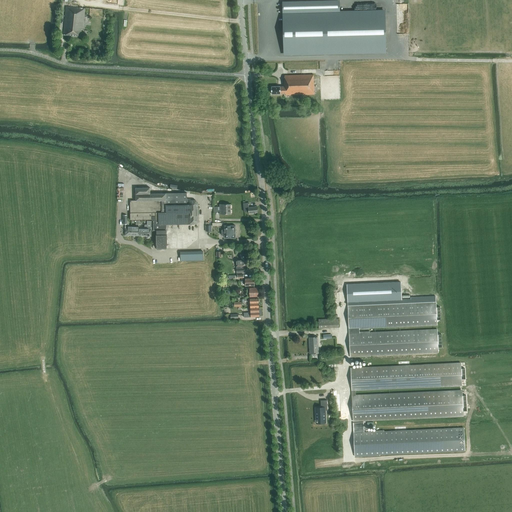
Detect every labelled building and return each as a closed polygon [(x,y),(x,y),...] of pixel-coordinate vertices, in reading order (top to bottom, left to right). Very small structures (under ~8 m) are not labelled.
[(394,0),(394,1),(394,2),(394,3),(394,4),(394,5),(394,6),(395,8),(396,8),(396,9),(397,10),(399,10),(401,11),(402,11),(404,10),(406,9),(406,8),(407,7),(408,6),(408,5),(408,4),(408,2),(408,1),(407,0),(394,0)] [(284,3),(285,54),(386,52),(385,11),(339,12),(339,2),(284,3)] [(84,14),(85,9),(66,7),(63,35),(81,37),(81,29),(82,29),(83,27),(84,20),(86,20),(87,14),(84,14)] [(313,75),(312,75),(284,75),(284,81),(284,86),(271,87),(271,94),(285,94),(285,95),(314,94),(313,75)] [(187,193),(166,194),(150,194),(150,188),(136,188),(136,201),(130,201),(130,213),(131,220),(152,219),(152,220),(153,220),(153,230),(157,230),(157,235),(156,235),(156,245),(157,245),(157,249),(157,250),(161,250),(161,248),(167,248),(167,245),(167,235),(166,235),(166,224),(190,224),(194,224),(196,224),(198,222),(198,220),(198,204),(197,202),(196,201),(194,200),(189,200),(189,201),(187,201),(187,193)] [(249,214),(258,213),(257,207),(249,208),(248,203),(243,203),(244,212),(248,211),(249,214)] [(219,204),(219,207),(213,207),(213,212),(220,212),(220,214),(231,214),(231,204),(219,204)] [(131,236),(132,227),(129,227),(129,224),(127,224),(127,215),(123,215),(123,224),(125,224),(125,225),(125,235),(131,236)] [(138,236),(144,236),(151,236),(151,227),(151,221),(147,221),(147,225),(145,225),(145,227),(138,227),(138,236)] [(236,238),(235,226),(224,226),(224,230),(222,230),(222,235),(225,235),(225,238),(236,238)] [(202,252),(180,252),(181,261),(203,260),(202,252)] [(240,255),(240,260),(236,260),(236,266),(236,273),(244,272),(244,269),(243,269),(243,266),(247,266),(246,255),(240,255)] [(401,282),(347,285),(348,302),(402,299),(401,282)] [(250,297),(258,297),(258,288),(249,288),(249,291),(248,291),(248,293),(249,293),(250,297)] [(368,304),(348,305),(350,357),(370,356),(370,355),(438,352),(437,330),(359,333),(359,328),(437,325),(437,320),(436,307),(436,302),(368,305),(368,304)] [(338,319),(318,319),(318,328),(338,327),(338,319)] [(318,337),(312,337),(309,337),(310,354),(318,353),(318,337)] [(355,396),(355,390),(462,386),(461,363),(351,368),(353,421),(463,416),(462,391),(355,396)] [(316,418),(318,418),(318,421),(318,423),(323,423),(323,421),(325,421),(325,410),(327,410),(327,400),(320,400),(321,408),(315,408),(316,418)] [(364,423),(353,423),(354,435),(353,435),(353,440),(354,440),(354,448),(353,448),(353,453),(354,453),(354,456),(380,455),(464,451),(463,428),(384,431),(368,431),(368,432),(355,433),(355,431),(364,431),(364,423)]
